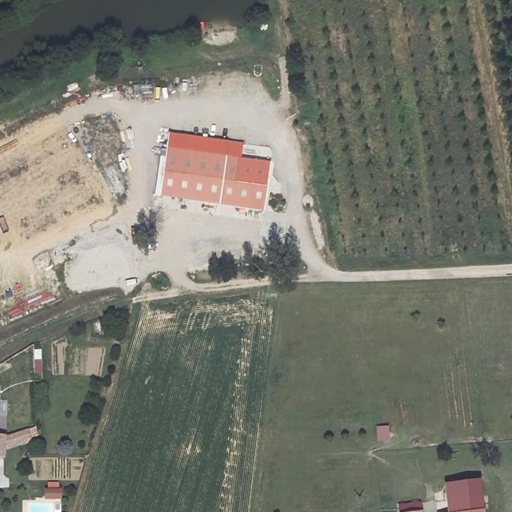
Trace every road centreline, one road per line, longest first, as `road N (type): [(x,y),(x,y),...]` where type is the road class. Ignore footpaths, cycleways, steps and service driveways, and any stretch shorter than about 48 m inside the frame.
road 1 (track): [(337,277),(160,293),(43,333)]
road 2 (unknown): [(293,242),(291,160),(277,133),(217,111),(172,118),(161,128)]
road 3 (track): [(160,293),(129,232),(101,85)]
